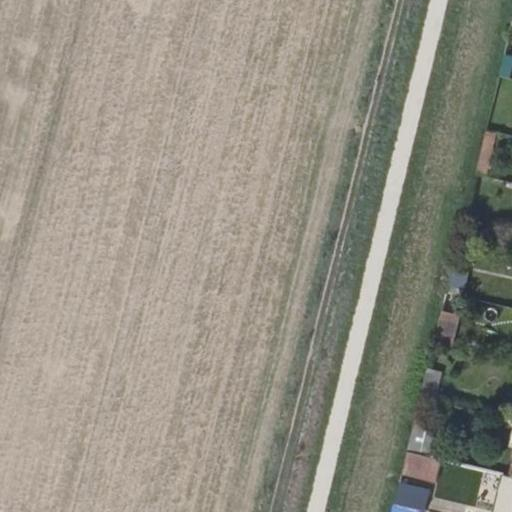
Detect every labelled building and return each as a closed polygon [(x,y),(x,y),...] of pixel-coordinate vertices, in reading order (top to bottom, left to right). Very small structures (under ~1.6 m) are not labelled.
[(509,80),(498,77),(492,104),(503,106),(509,80)] [(485,131),(475,175),(486,177),(496,134),(485,131)] [(451,269),(446,293),(460,297),(466,273),(451,269)] [(459,316),(441,312),(439,319),(457,323),(459,316)] [(439,319),(433,346),(456,352),(458,345),(452,344),(457,323),(439,319)] [(415,417),(410,439),(422,442),(428,420),(415,417)] [(406,455),(401,475),(437,483),(442,462),(406,455)] [(399,485),(394,506),(418,511),(425,511),(430,492),(399,485)]
